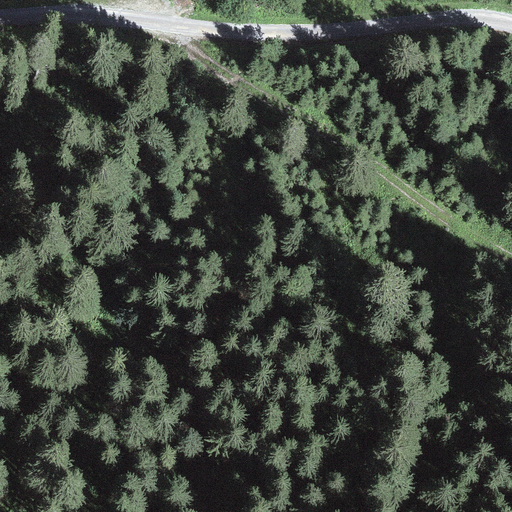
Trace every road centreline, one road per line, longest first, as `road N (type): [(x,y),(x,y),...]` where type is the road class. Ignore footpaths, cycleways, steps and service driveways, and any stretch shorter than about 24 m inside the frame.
road 1 (track): [(0,15),(65,10),(291,34),(473,17),(511,24)]
road 2 (track): [(137,15),(382,167),(447,222),(511,259)]
